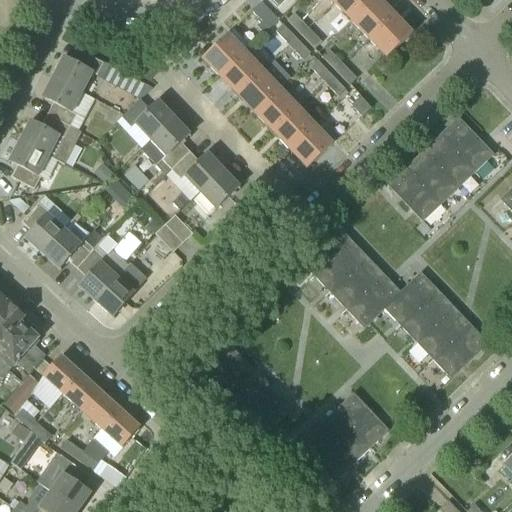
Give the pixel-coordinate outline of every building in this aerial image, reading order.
[(283,0),(265,0),(276,11),(285,2),(283,0)] [(316,0),(327,11),(338,0),(316,0)] [(375,0),(338,0),(327,11),(328,11),(333,6),(351,24),(375,0)] [(395,17),(378,0),(375,0),(351,24),(368,42),(395,17)] [(261,4),(251,13),(261,24),(256,29),(263,36),(278,23),(261,4)] [(300,38),(308,30),(293,16),(286,23),(300,38)] [(412,36),(395,17),(368,42),(386,61),(412,36)] [(289,48),(296,41),(282,26),(274,34),(289,48)] [(300,38),(314,52),(321,44),(308,30),(300,38)] [(219,80),(245,55),(227,36),(201,61),(219,80)] [(302,62),(310,55),(296,41),(289,48),(302,62)] [(269,67),(251,49),(245,55),(219,80),(236,98),(263,73),(269,67)] [(335,74),(343,67),(328,52),(321,59),(335,74)] [(53,81),(81,96),(92,76),(97,78),(103,66),(80,54),(74,66),(64,61),(65,59),(64,59),(53,81)] [(331,78),(317,63),(310,70),(324,85),(331,78)] [(269,67),(263,73),(236,98),(254,116),(280,91),(290,82),(273,64),(269,67)] [(349,88),(356,81),(343,67),(335,74),(349,88)] [(140,102),(151,92),(109,69),(102,82),(140,102)] [(345,92),(331,78),(324,85),(337,99),(345,92)] [(71,115),(81,96),(53,81),(41,103),(43,103),(44,101),(53,106),(47,118),(70,130),(76,118),(71,115)] [(271,135),(298,110),(280,91),(254,116),(271,135)] [(350,108),(361,120),(371,111),(359,99),(350,108)] [(150,143),(173,121),(156,103),(155,103),(157,105),(149,112),(140,103),(121,120),(131,130),(134,127),(150,143)] [(298,110),(271,135),(289,153),(315,128),(298,110)] [(79,134),(70,130),(47,118),(41,130),(31,125),(32,123),(31,122),(20,144),(48,159),(62,166),(79,134)] [(458,119),(440,136),(476,174),(494,157),(458,119)] [(190,139),(173,121),(150,143),(165,159),(161,163),(171,173),(189,155),(180,145),(188,138),(189,140),(190,139)] [(333,147),(315,128),(289,153),(306,172),(333,147)] [(458,191),(476,174),(440,136),(422,153),(458,191)] [(38,179),(48,159),(20,144),(8,166),(9,167),(10,165),(18,169),(11,181),(34,192),(40,180),(38,179)] [(440,208),(458,191),(422,153),(404,171),(440,208)] [(199,195),(223,173),(205,155),(204,155),(206,157),(198,164),(189,155),(171,173),(180,182),(184,179),(199,195)] [(112,174),(105,168),(98,175),(106,182),(112,174)] [(422,225),(440,208),(404,171),(387,188),(422,225)] [(240,191),(223,173),(199,195),(214,211),(237,190),(239,192),(240,191)] [(132,199),(115,182),(103,193),(121,211),(132,199)] [(511,190),(499,202),(511,215),(511,190)] [(187,205),(180,197),(172,205),(179,213),(187,205)] [(42,256),(63,232),(47,217),(49,215),(39,206),(21,225),(31,234),(26,240),(24,239),(23,240),(42,256)] [(192,236),(174,218),(165,227),(182,246),(192,236)] [(153,237),(160,230),(152,223),(146,230),(153,237)] [(313,278),(350,242),(333,225),(296,260),(313,278)] [(422,225),(416,231),(424,239),(430,233),(422,225)] [(165,227),(155,237),(172,255),(182,246),(165,227)] [(80,247),(63,232),(42,256),(60,273),(61,272),(59,271),(67,263),(76,271),(94,252),(83,243),(80,247)] [(313,278),(330,296),(367,260),(350,242),(313,278)] [(76,287),(95,304),(128,268),(111,253),(107,257),(98,248),(94,252),(76,271),(86,280),(79,288),(77,287),(76,287)] [(384,278),(367,260),(330,296),(347,314),(384,278)] [(128,268),(95,304),(113,321),(114,320),(113,319),(145,283),(128,268)] [(292,275),(287,269),(281,275),(286,281),(292,275)] [(400,277),(408,285),(417,277),(409,269),(400,277)] [(384,312),(422,276),(420,275),(400,294),(384,278),(347,314),(362,329),(382,310),(384,312)] [(438,294),(422,276),(384,312),(401,330),(438,294)] [(401,330),(417,347),(455,311),(438,294),(401,330)] [(0,344),(24,320),(22,318),(22,315),(16,310),(14,311),(6,303),(0,309),(0,344)] [(417,347),(434,364),(472,328),(455,311),(417,347)] [(24,320),(0,344),(0,381),(16,365),(28,377),(45,358),(32,347),(39,340),(33,335),(37,330),(24,320)] [(472,328),(434,364),(451,382),(488,346),(472,328)] [(180,371),(197,389),(235,353),(218,335),(180,371)] [(197,389),(214,406),(252,371),(235,353),(197,389)] [(42,378),(62,396),(80,376),(60,358),(42,378)] [(214,406),(231,424),(269,389),(252,371),(214,406)] [(80,376),(62,396),(82,415),(100,394),(80,376)] [(15,416),(40,387),(30,378),(4,406),(15,416)] [(446,379),(441,384),(444,388),(450,382),(446,379)] [(269,389),(231,424),(248,442),(286,406),(269,389)] [(120,412),(100,394),(82,415),(102,433),(120,412)] [(353,396),(335,413),(371,450),(389,433),(353,396)] [(59,405),(43,420),(50,427),(60,418),(59,417),(65,412),(59,405)] [(36,425),(21,412),(14,420),(29,433),(36,425)] [(120,412),(102,433),(121,451),(140,430),(120,412)] [(317,430),(353,467),(371,450),(335,413),(317,430)] [(36,425),(29,433),(44,446),(51,438),(36,425)] [(28,433),(19,427),(13,435),(22,441),(28,433)] [(335,484),(353,467),(317,430),(299,447),(335,484)] [(60,451),(76,463),(82,454),(66,442),(60,451)] [(335,484),(299,447),(282,464),(317,501),(335,484)] [(76,463),(93,474),(99,466),(82,454),(76,463)] [(79,511),(91,496),(83,490),(90,479),(56,455),(35,484),(40,488),(75,511),(79,511)] [(511,476),(511,458),(503,467),(511,476)] [(18,511),(15,510),(17,511),(75,511),(40,488),(23,511),(18,511)] [(221,511),(204,498),(192,511),(221,511)] [(14,502),(10,509),(14,511),(15,510),(18,505),(14,502)] [(455,511),(447,503),(439,511),(455,511)]
